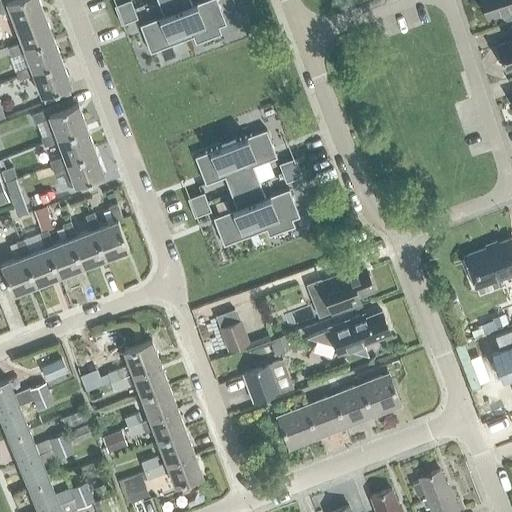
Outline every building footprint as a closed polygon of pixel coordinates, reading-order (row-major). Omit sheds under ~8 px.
[(38,0),(11,0),(6,2),(5,0),(0,0),(0,14),(9,11),(15,26),(44,15),(38,0)] [(130,0),(128,0),(113,6),(117,15),(134,9),(130,0)] [(156,0),(163,16),(139,25),(150,53),(188,38),(173,0),(156,0)] [(189,0),(173,0),(188,38),(192,37),(195,43),(197,42),(196,40),(217,32),(216,28),(218,27),(226,24),(216,0),(203,0),(192,5),(189,0)] [(502,18),(505,19),(511,16),(511,0),(479,0),(486,19),(500,13),(502,18)] [(134,9),(117,15),(121,24),(137,18),(134,9)] [(23,49),(53,38),(44,15),(15,26),(21,43),(23,49)] [(511,24),(506,27),(510,40),(495,45),(504,70),(511,67),(511,24)] [(21,43),(7,49),(9,54),(12,63),(27,58),(30,67),(32,72),(61,61),(53,38),(23,49),(21,43)] [(32,72),(30,67),(16,72),(19,81),(33,76),(41,96),(70,85),(61,61),(32,72)] [(46,110),(32,115),(35,123),(49,118),(54,133),(56,138),(86,127),(78,103),(48,115),(46,110)] [(54,133),(40,138),(44,146),(57,141),(63,156),(65,162),(95,151),(86,127),(56,138),(54,133)] [(266,129),(228,143),(244,187),(259,182),(253,166),(276,157),(266,129)] [(228,143),(194,156),(205,184),(224,177),(230,193),(244,187),(228,143)] [(63,156),(49,161),(55,177),(63,174),(66,185),(70,186),(74,185),(74,186),(104,174),(95,151),(65,162),(63,156)] [(295,157),(278,164),(282,173),(298,167),(295,157)] [(16,179),(12,167),(0,172),(5,183),(16,179)] [(298,167),(282,173),(285,182),(302,176),(298,167)] [(0,204),(8,201),(0,180),(0,204)] [(259,182),(244,187),(261,231),(266,229),(268,236),(271,235),(270,232),(291,224),(289,220),(292,219),(299,216),(288,188),(265,197),(259,182)] [(236,208),(212,217),(223,245),(261,231),(244,187),(230,193),(236,208)] [(203,192),(187,198),(190,208),(207,201),(203,192)] [(17,196),(10,198),(17,217),(24,214),(17,196)] [(207,201),(190,208),(194,217),(211,211),(207,201)] [(99,227),(93,229),(105,258),(129,249),(117,220),(122,218),(117,204),(108,208),(109,210),(102,213),(106,224),(99,227)] [(47,206),(35,211),(42,232),(52,228),(47,215),(50,214),(47,206)] [(75,236),(70,238),(81,267),(105,258),(93,229),(99,227),(94,213),(85,216),(90,230),(75,236)] [(52,244),(47,246),(58,276),(81,267),(70,238),(75,236),(70,222),(61,225),(62,228),(56,230),(60,242),(52,244)] [(29,253),(24,255),(35,285),(58,276),(47,246),(52,244),(47,231),(38,234),(43,248),(29,253)] [(511,243),(510,239),(462,257),(474,288),(511,273),(511,243)] [(20,257),(0,264),(0,265),(11,294),(35,285),(24,255),(29,253),(24,240),(15,243),(20,257)] [(348,270),(319,281),(306,285),(318,318),(331,312),(348,306),(346,301),(373,291),(365,267),(349,273),(348,270)] [(307,338),(334,347),(337,354),(346,350),(368,357),(368,356),(367,355),(362,344),(389,333),(380,311),(365,317),(364,314),(328,329),(329,330),(307,338)] [(503,314),(491,319),(494,328),(507,323),(503,314)] [(219,328),(228,351),(247,344),(249,352),(273,344),(270,335),(249,342),(241,319),(219,328)] [(506,345),(489,351),(500,382),(511,377),(511,328),(501,332),(506,345)] [(284,334),(271,339),(277,354),(290,349),(284,334)] [(132,374),(160,363),(151,340),(123,351),(129,365),(121,368),(125,376),(132,374)] [(213,364),(217,378),(234,372),(230,358),(213,364)] [(43,366),(47,379),(68,372),(63,359),(43,366)] [(242,374),(253,402),(293,387),(283,359),(242,374)] [(168,385),(160,363),(132,374),(125,376),(128,385),(135,382),(140,396),(168,385)] [(125,376),(121,368),(108,373),(111,381),(125,376)] [(388,374),(360,384),(371,416),(400,405),(388,374)] [(128,385),(125,376),(111,381),(114,390),(128,385)] [(335,379),(327,382),(331,392),(339,390),(335,379)] [(0,382),(0,412),(18,405),(33,399),(29,389),(29,388),(14,394),(8,380),(0,382)] [(241,402),(239,391),(234,392),(232,380),(222,381),(225,405),(241,402)] [(49,393),(45,383),(29,389),(33,399),(49,393)] [(360,384),(328,397),(340,428),(371,416),(360,384)] [(168,385),(140,396),(149,418),(177,407),(168,385)] [(49,393),(33,399),(37,409),(53,403),(49,393)] [(328,397),(302,407),(314,439),(340,428),(328,397)] [(28,430),(18,405),(0,412),(0,416),(9,438),(28,430)] [(145,431),(152,428),(157,440),(185,430),(177,407),(149,418),(141,421),(144,429),(145,431)] [(276,417),(281,431),(288,449),(314,439),(302,407),(276,417)] [(87,419),(83,409),(61,418),(65,428),(87,419)] [(141,421),(138,412),(125,417),(128,426),(141,421)] [(144,429),(141,421),(128,426),(131,434),(144,429)] [(90,436),(86,425),(69,432),(73,443),(90,436)] [(120,429),(102,436),(106,447),(125,440),(120,429)] [(53,449),(49,439),(34,445),(28,430),(9,438),(19,463),(39,455),(53,449)] [(185,430),(157,440),(165,462),(193,452),(185,430)] [(68,441),(65,432),(49,439),(53,449),(69,442),(68,441)] [(53,449),(58,459),(73,452),(69,442),(53,449)] [(53,449),(39,455),(19,463),(29,488),(49,480),(43,465),(58,459),(53,449)] [(174,485),(202,474),(193,452),(165,462),(158,465),(161,474),(168,471),(174,485)] [(141,461),(144,470),(158,465),(155,456),(141,461)] [(158,465),(144,470),(148,479),(161,474),(158,465)] [(424,492),(426,498),(422,499),(425,508),(429,506),(431,511),(450,511),(457,510),(449,489),(447,490),(439,470),(419,477),(420,481),(412,484),(416,495),(424,492)] [(138,486),(143,484),(140,474),(123,481),(131,501),(142,497),(138,486)] [(70,488),(55,495),(49,480),(29,488),(39,511),(40,511),(59,505),(74,498),(70,488)] [(74,498),(89,492),(85,482),(70,488),(74,498)] [(97,496),(106,492),(103,484),(94,488),(97,496)] [(375,511),(402,511),(401,508),(398,509),(390,489),(370,496),(375,511)] [(89,492),(74,498),(78,508),(93,502),(89,492)] [(119,511),(114,495),(93,502),(93,503),(96,511),(119,511)] [(69,511),(78,508),(74,498),(59,505),(40,511),(69,511)]
